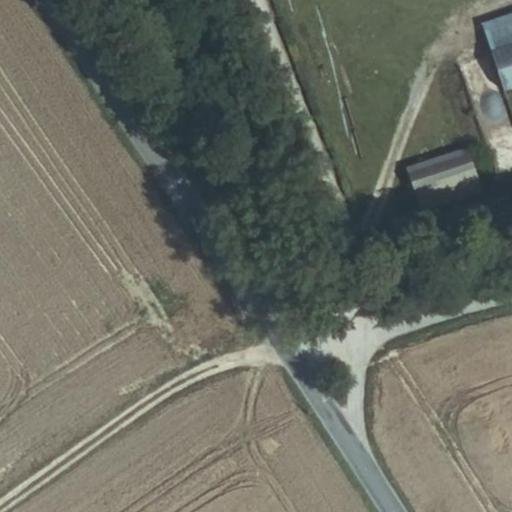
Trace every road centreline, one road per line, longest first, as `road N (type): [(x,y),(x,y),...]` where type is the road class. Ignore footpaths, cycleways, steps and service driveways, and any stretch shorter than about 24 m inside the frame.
road 1 (tertiary): [(389,511),(50,0)]
road 2 (track): [(296,362),(511,303)]
